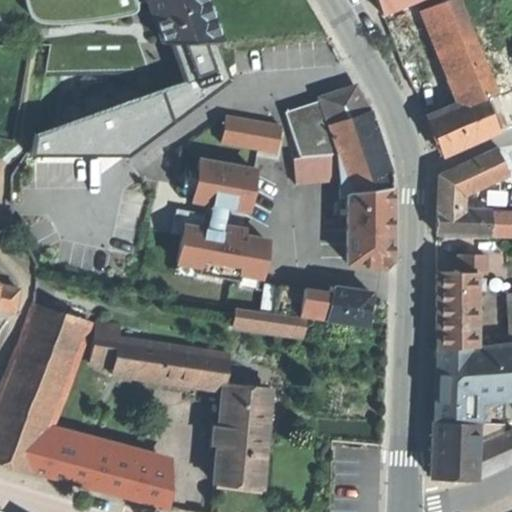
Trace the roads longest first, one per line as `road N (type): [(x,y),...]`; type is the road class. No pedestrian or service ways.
road 1 (secondary): [(416,168),(404,501)]
road 2 (secondary): [(333,0),(385,86),(416,168)]
